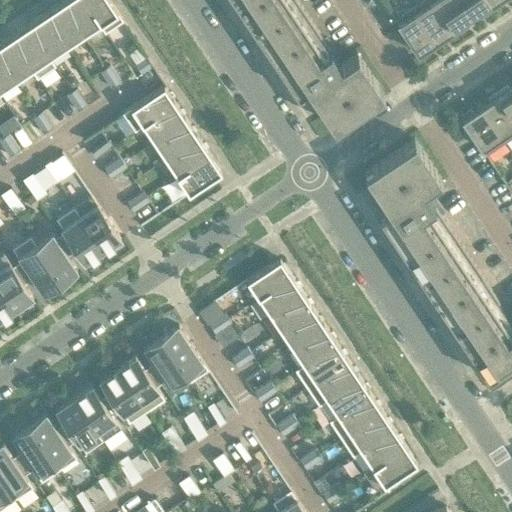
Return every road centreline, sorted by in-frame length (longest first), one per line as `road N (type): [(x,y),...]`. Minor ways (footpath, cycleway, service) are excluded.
road 1 (residential): [(0,381),(308,174)]
road 2 (residential): [(308,174),(511,477)]
road 3 (residential): [(308,174),(511,36)]
road 4 (residential): [(191,0),(308,174)]
